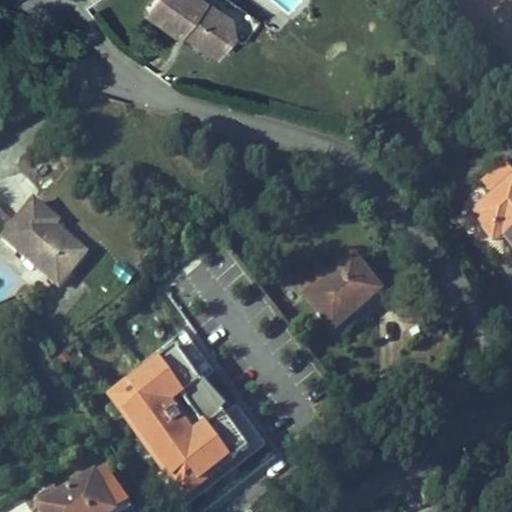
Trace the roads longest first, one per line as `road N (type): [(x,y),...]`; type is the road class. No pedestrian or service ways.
road 1 (residential): [(38,0),(131,84),(177,107),(353,162),(384,192),(436,263),(461,314),(468,376),(456,437)]
road 2 (residential): [(336,511),(456,437)]
